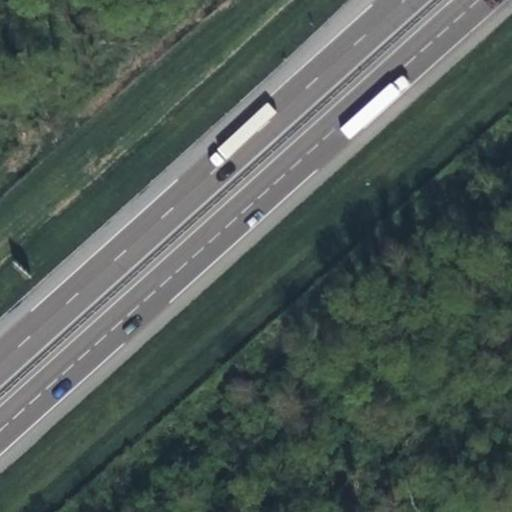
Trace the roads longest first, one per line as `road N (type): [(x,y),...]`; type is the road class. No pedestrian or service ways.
road 1 (motorway): [(0,429),(475,0)]
road 2 (motorway): [(400,0),(0,362)]
